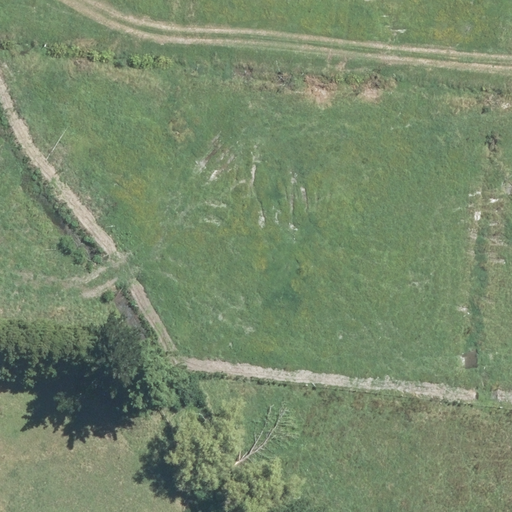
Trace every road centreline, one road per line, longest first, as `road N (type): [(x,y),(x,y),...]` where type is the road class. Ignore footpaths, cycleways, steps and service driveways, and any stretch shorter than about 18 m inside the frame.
road 1 (residential): [(0,151),(380,197)]
road 2 (residential): [(380,197),(511,204)]
road 3 (residential): [(367,327),(380,197)]
